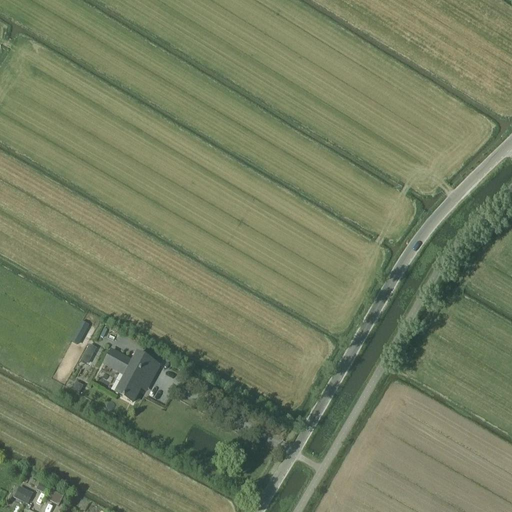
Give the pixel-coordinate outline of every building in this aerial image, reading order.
[(81,322),(71,342),(78,346),(89,326),(82,322),(81,322)] [(89,346),(81,362),(88,366),(96,349),(89,346)] [(102,366),(123,376),(114,394),(132,404),(140,390),(145,392),(159,367),(135,354),(131,361),(110,350),(102,366)] [(76,383),(72,390),(79,394),(83,387),(76,383)] [(37,488),(36,490),(45,495),(49,488),(43,484),(41,490),(37,488)] [(22,490),(17,500),(27,506),(33,495),(22,490)] [(58,507),(63,498),(52,493),(48,501),(58,507)]
